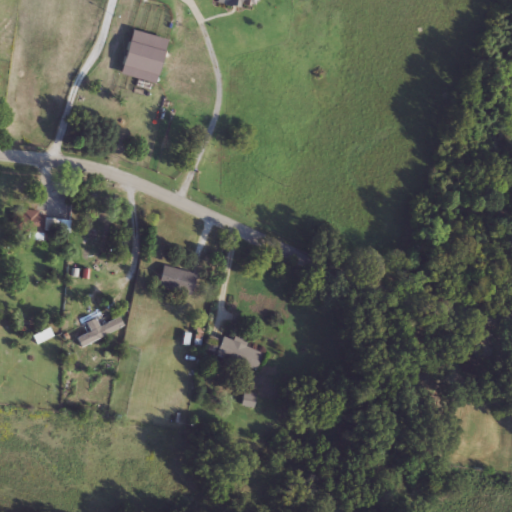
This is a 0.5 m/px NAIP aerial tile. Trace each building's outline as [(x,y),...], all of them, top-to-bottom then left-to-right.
[(250,0),(223,15),(214,0),(250,0)] [(157,74),(122,66),(130,31),(165,39),(157,74)] [(53,214),(53,232),(18,232),(18,214),(53,214)] [(111,227),(89,227),(89,217),(111,216),(111,227)] [(194,275),(188,295),(156,285),(162,266),(194,275)] [(119,319),(116,335),(100,331),(99,338),(83,335),(88,312),(119,319)] [(260,352),(253,371),(201,353),(208,334),(260,352)]
